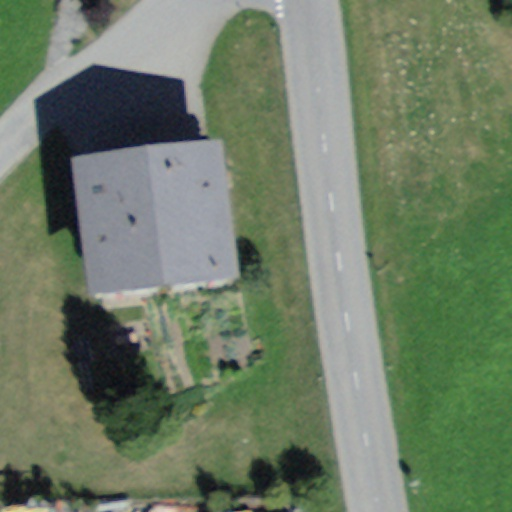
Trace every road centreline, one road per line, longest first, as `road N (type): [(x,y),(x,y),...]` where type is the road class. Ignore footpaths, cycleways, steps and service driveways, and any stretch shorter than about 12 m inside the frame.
road 1 (tertiary): [(387,511),(315,0)]
road 2 (residential): [(0,152),(31,113),(192,0)]
